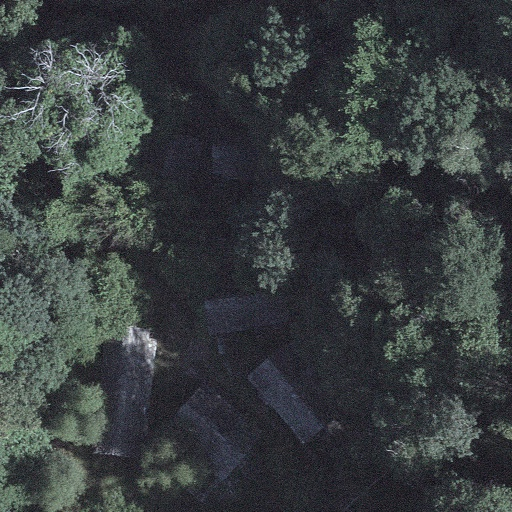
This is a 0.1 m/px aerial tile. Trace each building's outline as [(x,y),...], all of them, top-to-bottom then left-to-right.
[(194,141),(135,135),(129,195),(188,201),(194,141)] [(265,152),(210,155),(212,196),(267,193),(265,152)] [(208,337),(286,323),(285,308),(294,306),(284,252),(228,263),(224,245),(197,250),(205,286),(198,287),(208,337)] [(308,333),(246,381),(300,449),(338,419),(318,395),(342,376),(308,333)] [(138,463),(150,338),(104,334),(93,459),(138,463)] [(260,436),(203,388),(163,436),(220,483),(260,436)]
